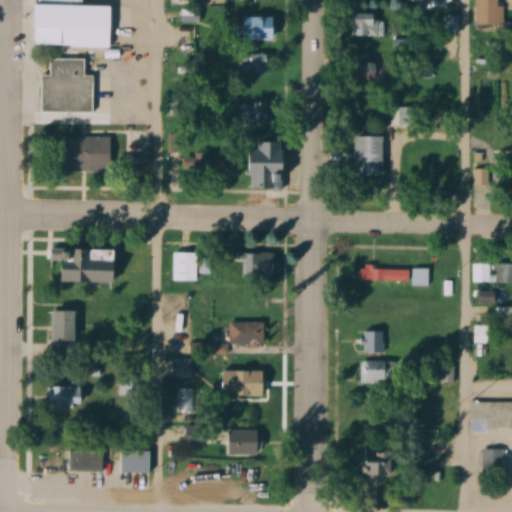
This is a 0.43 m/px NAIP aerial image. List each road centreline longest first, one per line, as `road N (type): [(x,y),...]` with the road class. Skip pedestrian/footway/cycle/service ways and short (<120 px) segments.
road 1 (residential): [(511,231),(0,218)]
road 2 (residential): [(311,511),(310,0)]
